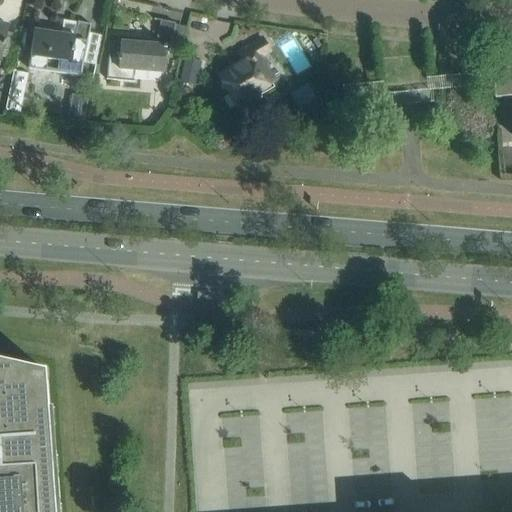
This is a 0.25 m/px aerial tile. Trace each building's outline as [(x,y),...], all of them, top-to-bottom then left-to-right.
[(164,73),(166,53),(169,53),(176,24),(161,20),(156,45),(121,42),(120,58),(108,57),(106,79),(133,81),(134,71),(164,73)] [(82,62),(91,25),(78,22),(75,38),(34,31),(28,68),(67,74),(68,75),(70,76),(73,77),(77,77),(80,76),(82,62)] [(0,61),(1,61),(9,26),(0,24),(0,61)] [(316,37),(312,40),(317,47),(321,45),(316,37)] [(272,84),(258,59),(270,52),(263,39),(239,53),(246,65),(221,79),(239,109),(260,97),(257,92),(272,84)] [(201,59),(187,57),(182,81),(196,84),(201,59)] [(0,511),(54,511),(52,480),(50,453),(48,432),(44,370),(0,360),(0,511)]
